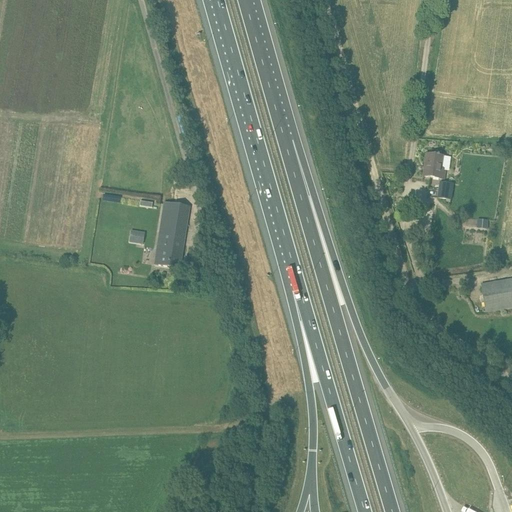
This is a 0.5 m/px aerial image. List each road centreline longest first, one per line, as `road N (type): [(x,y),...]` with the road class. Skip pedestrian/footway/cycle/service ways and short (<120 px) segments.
road 1 (unclassified): [(511,380),(412,302),(324,0)]
road 2 (motorway): [(393,511),(283,140)]
road 3 (motorway): [(402,412),(359,333),(283,140)]
road 4 (unclassified): [(224,282),(138,0)]
road 5 (motorway): [(217,0),(291,265)]
road 6 (motorway): [(291,265),(365,511)]
road 7 (track): [(221,428),(0,434)]
road 8 (motorway): [(291,265),(313,453)]
road 9 (motorway): [(283,140),(244,0)]
